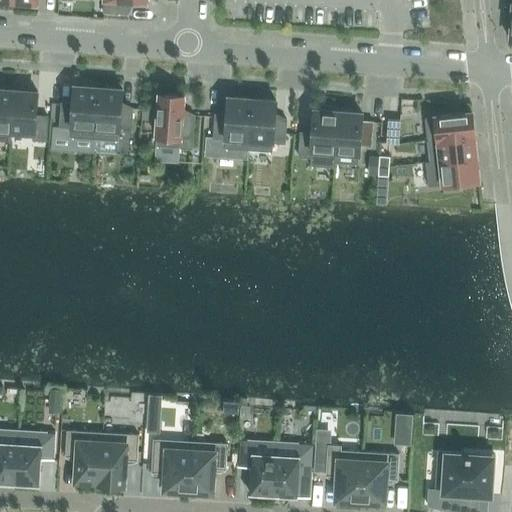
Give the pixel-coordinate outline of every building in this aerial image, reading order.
[(147,3),(146,0),(104,0),(104,12),(128,14),(129,2),(147,3)] [(62,103),(60,127),(72,128),(71,137),(95,139),(99,87),(75,86),(74,104),(62,103)] [(95,139),(94,153),(118,155),(119,141),(119,131),(131,132),(133,108),(121,107),(122,89),(99,87),(95,139)] [(14,90),(0,89),(0,141),(10,142),(14,90)] [(38,92),(14,90),(10,142),(11,142),(12,132),(34,134),(33,140),(46,141),(48,117),(36,116),(38,92)] [(184,96),(160,94),(156,146),(192,149),(195,115),(183,114),(184,96)] [(249,151),(253,99),(229,97),(227,115),(215,114),(214,138),(226,139),(225,149),(249,151)] [(276,101),(253,99),(249,151),(273,152),(273,143),(285,143),(287,120),(275,119),(276,101)] [(334,168),(338,111),(315,110),(313,133),(301,132),(299,157),(311,158),(311,166),(334,168)] [(362,113),(338,111),(334,168),(335,168),(336,163),(358,164),(360,145),(372,146),(374,122),(362,121),(362,113)] [(475,135),(472,112),(426,117),(428,140),(475,135)] [(399,144),(401,120),(389,119),(387,143),(399,144)] [(477,158),(475,135),(428,140),(431,162),(426,162),(426,164),(477,158)] [(370,174),(377,174),(378,155),(371,155),(370,174)] [(391,159),(381,158),(380,166),(390,167),(391,159)] [(480,181),(477,158),(426,164),(428,187),(446,185),(447,189),(459,187),(459,183),(480,181)] [(390,167),(380,166),(379,174),(389,175),(390,167)] [(224,400),(224,412),(240,413),(241,401),(224,400)] [(160,408),(147,407),(145,431),(159,432),(160,408)] [(412,441),(414,414),(397,412),(395,440),(412,441)] [(0,482),(16,483),(19,431),(0,430),(0,482)] [(99,485),(100,485),(103,433),(67,430),(66,457),(67,457),(78,457),(76,481),(99,483),(99,485)] [(19,431),(16,483),(39,485),(41,458),(54,459),(55,433),(19,431)] [(103,433),(100,485),(124,486),(126,460),(136,461),(136,462),(138,462),(139,435),(103,433)] [(179,491),(189,491),(192,441),(154,439),(152,473),(153,473),(166,473),(164,493),(179,494),(179,491)] [(258,498),(274,498),(277,442),(240,440),(239,466),(252,467),(250,493),(258,494),(258,498)] [(192,441),(189,491),(199,492),(198,496),(213,496),(214,469),(225,470),(226,470),(228,443),(192,441)] [(276,456),(274,498),(289,499),(289,495),(297,496),(299,470),(309,470),(311,470),(312,470),(312,460),(313,444),(299,444),(278,442),(277,442),(276,456)] [(351,501),(361,502),(364,452),(341,450),(341,445),(328,445),(326,477),(327,477),(327,476),(338,476),(336,504),(350,505),(351,501)] [(364,452),(361,502),(371,502),(370,506),(384,507),(386,480),(398,481),(400,454),(364,452)] [(465,511),(467,493),(489,494),(491,469),(494,470),(495,455),(467,453),(466,456),(448,455),(445,490),(429,489),(428,506),(452,511),(465,511)]
